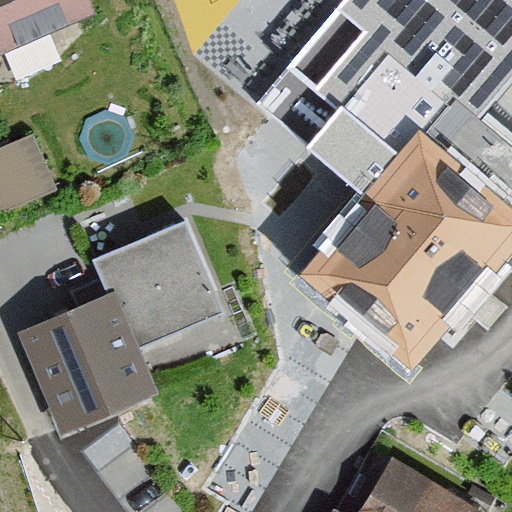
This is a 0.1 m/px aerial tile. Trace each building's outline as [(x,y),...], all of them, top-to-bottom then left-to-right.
[(0,0),(0,57),(80,22),(70,0),(0,0)] [(511,226),(511,141),(482,116),(511,81),(511,0),(345,0),(255,106),(367,200),(314,262),(310,258),(286,286),(396,380),(511,243),(511,237),(506,233),(511,226)] [(0,215),(47,194),(25,145),(0,156),(0,215)] [(106,298),(11,339),(54,439),(160,394),(140,347),(221,312),(183,224),(92,263),(106,298)] [(453,511),(380,466),(351,511),(453,511)]
